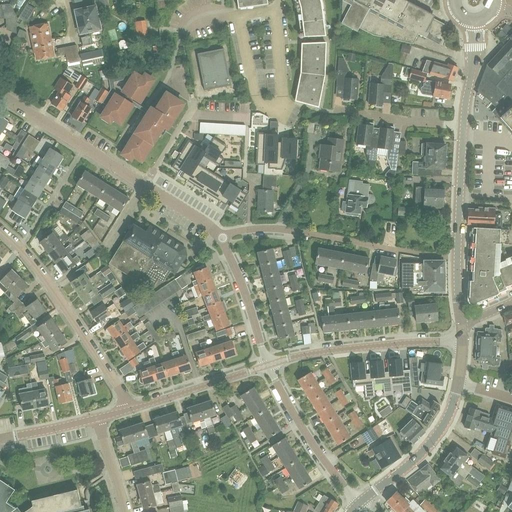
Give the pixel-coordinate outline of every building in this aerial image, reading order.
[(236,0),(238,9),(267,5),(266,0),(268,0),(236,0)] [(304,37),(325,37),(321,5),(319,0),(295,0),(296,3),(298,14),(300,31),(304,30),(304,37)] [(342,0),(342,16),(345,17),(341,24),(357,32),(369,9),(353,1),(353,0),(342,0)] [(403,0),(353,0),(353,1),(369,9),(357,32),(367,34),(367,33),(373,36),(412,44),(418,35),(425,39),(428,35),(433,37),(446,33),(449,27),(433,19),(434,16),(403,0)] [(18,19),(16,24),(19,26),(19,27),(23,29),(36,9),(27,4),(19,17),(18,19)] [(75,11),(80,34),(100,30),(95,7),(75,11)] [(3,19),(5,19),(17,18),(14,11),(5,12),(2,12),(3,19)] [(16,24),(18,19),(17,18),(5,19),(6,30),(17,34),(16,24)] [(149,37),(147,29),(146,21),(136,22),(138,38),(149,37)] [(38,26),(41,43),(51,41),(48,24),(38,26)] [(30,33),(34,50),(42,48),(41,43),(38,26),(30,27),(31,33),(30,33)] [(499,105),(491,112),(511,135),(511,134),(511,35),(509,38),(508,37),(502,43),(505,46),(487,66),(480,83),(499,105)] [(81,38),(83,46),(93,44),(91,36),(81,38)] [(54,57),(51,41),(41,43),(42,48),(34,50),(37,61),(54,57)] [(324,76),(326,44),(302,45),(301,73),(295,102),(318,108),(324,76)] [(57,49),(59,56),(66,55),(67,63),(79,60),(76,45),(57,49)] [(197,54),(204,91),(231,86),(224,49),(197,54)] [(102,50),(81,54),(82,63),(103,58),(102,50)] [(344,59),(343,59),(338,59),(336,88),(343,88),(342,102),(349,102),(350,100),(357,100),(358,80),(348,79),(349,72),(344,59)] [(426,61),(422,73),(426,74),(427,73),(453,82),(458,69),(448,65),(447,67),(426,61)] [(370,84),(368,104),(375,105),(375,107),(382,108),(383,95),(391,95),(393,66),(388,66),(381,78),(380,85),(370,84)] [(71,67),(67,72),(78,79),(82,74),(71,67)] [(110,90),(102,103),(108,107),(104,114),(120,124),(132,106),(115,95),(110,103),(109,102),(116,91),(114,82),(126,80),(128,76),(131,79),(123,92),(139,103),(151,85),(138,76),(140,74),(139,70),(108,77),(110,90)] [(426,74),(422,73),(411,70),(409,78),(424,82),(426,74)] [(74,87),(81,91),(88,80),(82,76),(74,87)] [(62,111),(71,97),(67,95),(73,86),(61,79),(54,89),(59,92),(51,104),(62,111)] [(451,94),(449,91),(451,85),(435,82),(425,81),(425,84),(423,84),(423,87),(421,88),(420,92),(422,95),(448,99),(450,97),(451,94)] [(95,100),(101,104),(108,93),(102,89),(95,100)] [(171,123),(183,104),(166,94),(155,112),(149,108),(149,109),(151,110),(125,151),(141,161),(167,120),(171,123)] [(84,97),(81,103),(72,117),(82,123),(91,109),(86,106),(90,100),(84,97)] [(0,117),(0,131),(1,133),(20,144),(27,134),(21,130),(17,136),(4,128),(8,122),(0,117)] [(375,167),(377,149),(378,138),(371,138),(373,124),(366,123),(366,126),(359,125),(356,145),(366,146),(365,154),(370,166),(375,167)] [(396,171),(398,154),(399,142),(393,141),(394,128),(387,127),(387,130),(380,129),(378,138),(377,149),(387,150),(386,157),(391,170),(396,171)] [(255,148),(255,149),(256,149),(277,150),(277,142),(278,129),(270,129),(269,135),(266,135),(266,133),(257,133),(256,148),(255,148)] [(22,146),(33,153),(40,142),(29,135),(22,146)] [(208,147),(203,156),(220,166),(224,159),(219,156),(221,153),(222,154),(227,146),(213,137),(207,147),(208,147)] [(275,169),(275,170),(282,170),(286,158),(295,159),(296,139),(283,139),(283,143),(282,150),(277,150),(276,169),(275,169)] [(323,146),(320,170),(338,172),(341,149),(343,149),(344,141),(328,139),(327,146),(323,146)] [(180,153),(179,153),(180,154),(197,164),(198,164),(203,156),(208,147),(207,147),(201,143),(198,148),(195,146),(196,145),(188,140),(180,153)] [(399,141),(399,142),(398,154),(404,155),(406,142),(400,142),(399,141)] [(3,148),(9,153),(13,147),(6,143),(3,148)] [(445,145),(423,144),(422,156),(426,156),(445,157),(445,145)] [(50,149),(43,159),(57,168),(63,157),(50,149)] [(256,149),(256,165),(265,165),(265,163),(268,163),(268,169),(275,169),(276,169),(277,150),(256,149)] [(0,160),(8,166),(11,160),(0,153),(0,160)] [(180,154),(171,168),(179,172),(180,170),(183,172),(180,177),(186,181),(186,182),(187,181),(197,164),(180,154)] [(445,157),(426,156),(425,163),(418,163),(418,175),(433,176),(433,169),(444,170),(445,157)] [(34,162),(31,166),(37,170),(50,178),(57,168),(43,159),(40,165),(34,162)] [(0,160),(0,166),(6,170),(8,166),(0,160)] [(197,164),(187,181),(203,191),(202,192),(203,192),(214,174),(198,164),(197,164)] [(16,170),(22,174),(25,169),(19,166),(16,170)] [(19,179),(22,174),(16,170),(13,175),(19,179)] [(37,170),(30,180),(44,188),(50,178),(37,170)] [(87,192),(96,178),(85,171),(76,185),(87,192)] [(214,174),(203,192),(219,201),(219,202),(220,202),(230,184),(214,174)] [(264,174),(263,191),(259,191),(258,212),(272,212),(273,191),(272,191),(272,187),(276,187),(276,175),(264,174)] [(3,176),(0,181),(0,188),(3,190),(10,180),(3,176)] [(107,185),(96,178),(87,192),(98,199),(107,185)] [(30,180),(24,189),(38,198),(44,188),(30,180)] [(230,184),(220,202),(226,206),(229,201),(232,202),(231,205),(238,209),(247,195),(230,184)] [(372,196),(368,195),(369,186),(358,184),(357,189),(348,188),(346,203),(343,203),(342,211),(345,212),(345,213),(346,213),(346,215),(358,216),(359,214),(360,214),(360,207),(366,208),(367,204),(371,204),(372,204),(373,203),(374,202),(374,200),(374,199),(374,198),(373,197),(372,196)] [(106,210),(118,192),(107,185),(98,199),(109,205),(106,210)] [(443,208),(445,206),(445,202),(443,200),(444,189),(425,188),(416,187),(415,205),(424,205),(424,207),(443,208)] [(24,189),(18,200),(31,208),(38,198),(24,189)] [(129,199),(118,192),(106,210),(111,213),(114,208),(120,212),(129,199)] [(7,193),(5,198),(7,199),(15,204),(11,210),(15,213),(11,220),(14,222),(19,225),(23,218),(25,219),(31,208),(18,200),(14,197),(10,195),(7,193)] [(66,202),(63,207),(74,214),(77,209),(66,202)] [(63,207),(59,213),(77,224),(80,219),(80,218),(74,214),(63,207)] [(398,207),(397,216),(411,217),(412,208),(398,207)] [(473,224),(473,228),(501,230),(502,215),(494,215),(495,209),(479,208),(479,211),(468,210),(467,224),(473,224)] [(84,213),(77,209),(74,214),(80,218),(84,213)] [(94,215),(101,219),(104,213),(97,209),(94,215)] [(111,217),(104,213),(101,219),(107,223),(111,217)] [(109,264),(150,290),(157,279),(162,282),(170,271),(175,274),(187,254),(186,250),(150,227),(146,233),(134,225),(109,264)] [(47,253),(60,244),(68,238),(65,233),(64,234),(58,226),(54,229),(53,228),(44,235),(46,238),(40,243),(47,253)] [(501,230),(473,228),(473,229),(471,231),(471,234),(470,236),(471,238),(472,240),(472,241),(472,243),(468,243),(466,272),(468,272),(467,299),(467,301),(468,303),(469,304),(471,305),(473,306),(476,305),(499,296),(498,293),(511,287),(511,252),(496,252),(497,245),(508,245),(509,230),(501,230)] [(84,241),(86,240),(93,235),(88,230),(80,236),(84,241)] [(99,243),(93,235),(86,240),(92,248),(99,243)] [(60,244),(47,253),(55,263),(68,254),(73,250),(69,245),(64,249),(60,244)] [(103,260),(111,255),(104,245),(96,250),(103,260)] [(328,267),(331,251),(318,248),(315,264),(328,267)] [(260,266),(276,262),(273,249),(257,253),(260,266)] [(284,260),(292,258),(290,250),(282,252),(284,260)] [(343,253),(331,251),(328,267),(340,269),(343,253)] [(353,272),(356,256),(343,253),(340,269),(353,272)] [(77,256),(72,259),(68,254),(55,263),(63,274),(80,261),(77,256)] [(369,258),(356,256),(353,272),(365,274),(369,258)] [(381,257),(379,265),(373,264),(370,279),(382,282),(384,274),(392,276),(395,260),(381,257)] [(292,258),(284,260),(286,267),(294,265),(292,258)] [(263,278),(279,274),(276,262),(260,266),(263,278)] [(444,291),(444,262),(424,262),(424,264),(420,264),(420,263),(401,263),(401,288),(410,288),(410,290),(419,290),(424,290),(424,292),(444,291)] [(77,279),(70,283),(77,294),(85,289),(86,290),(104,277),(100,271),(88,280),(84,274),(89,271),(85,265),(73,273),(77,279)] [(112,266),(104,270),(107,275),(114,271),(112,266)] [(211,279),(207,268),(194,273),(197,280),(192,282),(194,286),(198,285),(198,284),(211,279)] [(20,278),(12,270),(0,282),(0,289),(5,293),(20,278)] [(266,290),(282,287),(279,274),(263,278),(266,290)] [(317,282),(324,283),(326,276),(319,274),(317,282)] [(181,275),(175,279),(182,289),(187,285),(181,275)] [(291,284),(298,282),(296,275),(289,276),(291,284)] [(326,276),(324,283),(332,285),(334,277),(326,276)] [(85,289),(77,294),(84,304),(90,300),(94,306),(103,299),(115,290),(113,286),(111,284),(111,283),(110,284),(97,293),(95,289),(108,281),(105,277),(104,277),(86,290),(85,289)] [(22,303),(16,297),(27,286),(20,278),(5,293),(14,303),(8,309),(12,313),(13,311),(14,312),(23,303),(23,302),(22,303)] [(165,286),(170,292),(179,285),(175,279),(165,286)] [(203,296),(216,291),(211,279),(198,284),(198,285),(194,286),(193,287),(198,298),(203,296)] [(342,287),(350,288),(351,280),(343,279),(342,287)] [(351,280),(350,288),(357,290),(359,282),(351,280)] [(298,282),(291,284),(293,291),(300,289),(298,282)] [(179,285),(170,292),(172,296),(182,289),(179,285)] [(172,296),(170,292),(165,286),(161,289),(167,299),(172,296)] [(270,303),(285,299),(282,287),(266,290),(270,303)] [(167,299),(161,289),(156,292),(163,302),(167,299)] [(207,307),(220,302),(216,291),(203,296),(207,307)] [(152,295),(158,305),(163,302),(156,292),(152,295)] [(339,293),(331,293),(332,299),(333,307),(341,306),(341,299),(339,299),(339,293)] [(384,301),(383,293),(375,294),(376,302),(384,301)] [(383,293),(384,301),(392,301),(391,293),(383,293)] [(402,293),(395,293),(396,304),(403,303),(402,293)] [(158,305),(152,295),(147,298),(154,308),(158,305)] [(353,314),(347,314),(349,330),(361,329),(359,313),(359,304),(358,296),(350,297),(351,305),(352,305),(353,314)] [(366,296),(358,296),(359,304),(366,303),(366,296)] [(142,301),(149,311),(154,308),(147,298),(142,301)] [(125,312),(134,306),(129,299),(120,305),(125,312)] [(285,299),(270,303),(273,315),(288,311),(285,299)] [(297,309),(305,307),(302,299),(295,301),(297,309)] [(332,299),(325,300),(326,308),(333,307),(332,299)] [(45,311),(37,300),(26,308),(23,303),(14,312),(19,320),(25,317),(31,326),(37,322),(35,319),(45,311)] [(139,318),(149,311),(142,301),(133,308),(139,318)] [(435,304),(415,307),(414,301),(408,302),(409,316),(415,315),(416,323),(437,320),(435,304)] [(223,302),(220,303),(220,302),(207,307),(210,314),(202,317),(204,322),(212,319),(225,314),(223,309),(225,308),(223,302)] [(97,323),(109,315),(112,320),(121,315),(113,304),(106,309),(103,305),(90,313),(97,323)] [(399,325),(398,309),(390,310),(390,304),(384,305),(387,326),(399,325)] [(380,311),(372,312),(374,328),(387,326),(384,305),(379,305),(380,311)] [(305,307),(297,309),(299,316),(306,314),(305,307)] [(197,308),(190,310),(192,316),(199,314),(197,308)] [(186,318),(192,316),(190,310),(184,312),(186,318)] [(276,328),(292,324),(288,311),(273,315),(276,328)] [(334,312),(336,332),(349,330),(347,314),(340,315),(340,311),(334,312)] [(321,317),(323,333),(336,332),(334,312),(328,312),(328,316),(321,317)] [(374,328),(372,312),(359,313),(361,329),(374,328)] [(225,314),(212,319),(216,331),(229,325),(225,314)] [(40,343),(41,343),(59,331),(51,319),(37,329),(42,336),(37,339),(40,343)] [(111,335),(114,340),(126,332),(133,327),(130,322),(122,327),(118,321),(107,329),(106,330),(106,332),(108,335),(110,336),(111,335)] [(149,331),(154,328),(149,321),(144,324),(149,331)] [(315,323),(307,324),(308,326),(301,327),(302,335),(316,333),(315,323)] [(276,328),(279,340),(295,336),(292,324),(276,328)] [(497,347),(497,343),(501,343),(502,330),(497,330),(497,329),(494,329),(494,325),(489,325),(489,329),(485,329),(485,333),(477,332),(475,361),(479,361),(479,365),(483,366),(482,370),(487,370),(487,366),(499,367),(500,358),(499,358),(500,347),(497,347)] [(153,337),(157,334),(154,328),(149,331),(153,337)] [(31,335),(27,330),(15,338),(19,344),(31,335)] [(198,332),(201,338),(207,336),(205,330),(198,332)] [(59,331),(41,343),(45,348),(48,346),(52,352),(67,343),(59,331)] [(129,337),(126,332),(114,340),(121,349),(133,342),(140,337),(137,332),(129,337)] [(193,333),(195,340),(201,338),(198,332),(193,333)] [(195,340),(193,333),(186,335),(188,342),(195,340)] [(157,334),(153,337),(157,343),(162,342),(159,336),(157,334)] [(176,340),(180,350),(186,348),(182,338),(176,340)] [(223,340),(218,342),(219,345),(224,358),(236,355),(231,341),(224,344),(223,340)] [(136,347),(133,342),(121,349),(121,350),(120,351),(119,352),(122,356),(124,356),(125,355),(128,360),(147,347),(143,343),(136,347)] [(207,365),(207,364),(212,362),(208,349),(206,342),(200,344),(202,351),(196,353),(200,366),(201,367),(202,368),(207,366),(207,365)] [(214,347),(208,349),(212,362),(224,358),(219,345),(218,342),(213,343),(214,347)] [(174,360),(178,373),(184,371),(184,372),(185,373),(190,372),(191,371),(190,369),(191,369),(186,356),(180,358),(178,351),(172,353),(174,360)] [(45,361),(44,353),(30,356),(31,363),(45,361)] [(59,360),(63,373),(70,371),(67,358),(59,360)] [(135,358),(128,362),(133,368),(139,364),(135,358)] [(149,361),(155,381),(167,377),(163,364),(157,366),(154,358),(148,359),(149,361)] [(392,385),(402,384),(403,394),(411,393),(409,370),(402,371),(400,359),(389,360),(390,372),(391,386),(392,385)] [(163,364),(167,377),(178,373),(174,360),(163,364)] [(139,371),(141,377),(140,378),(139,380),(140,382),(142,384),(143,383),(143,385),(155,381),(153,373),(149,361),(143,363),(145,369),(139,371)] [(391,386),(390,372),(383,373),(382,361),(370,362),(371,374),(372,385),(373,385),(383,384),(384,395),(393,395),(392,385),(391,386)] [(443,365),(426,362),(426,364),(422,363),(420,372),(422,372),(421,383),(426,384),(442,386),(443,377),(441,377),(443,365)] [(372,385),(371,374),(364,375),(363,363),(351,364),(353,387),(364,386),(366,397),(374,396),(373,385),(372,385)] [(75,364),(69,365),(71,374),(77,373),(75,364)] [(18,366),(7,368),(9,377),(20,375),(18,366)] [(321,372),(325,378),(332,374),(328,368),(327,368),(321,372)] [(297,380),(304,391),(317,383),(310,372),(297,380)] [(418,387),(417,373),(410,373),(411,387),(418,387)] [(332,374),(325,378),(329,385),(336,381),(332,374)] [(55,386),(59,403),(72,400),(68,384),(62,385),(60,379),(55,381),(54,377),(49,378),(51,387),(55,386)] [(91,379),(77,383),(82,398),(96,394),(91,379)] [(37,382),(31,383),(36,408),(49,406),(46,389),(38,391),(37,382)] [(22,411),(36,408),(31,383),(30,383),(32,392),(19,394),(22,411)] [(311,402),(324,394),(317,383),(304,391),(311,402)] [(247,407),(260,399),(253,388),(240,396),(247,407)] [(339,400),(345,396),(341,389),(335,393),(339,400)] [(330,405),(324,394),(311,402),(318,413),(330,405)] [(345,396),(339,400),(343,406),(349,403),(345,396)] [(267,410),(260,399),(247,407),(254,418),(267,410)] [(412,415),(422,421),(421,423),(428,428),(440,412),(440,406),(433,401),(431,406),(422,400),(412,415)] [(209,417),(216,415),(211,401),(199,405),(207,427),(209,435),(215,433),(213,426),(212,426),(209,417)] [(228,419),(230,417),(240,412),(235,405),(230,408),(228,404),(222,408),(228,419)] [(508,445),(509,445),(511,434),(511,409),(497,404),(492,418),(488,417),(489,415),(469,409),(463,427),(474,430),(475,428),(491,433),(485,451),(504,457),(508,445)] [(187,409),(192,423),(193,425),(199,423),(202,429),(207,427),(199,405),(187,409)] [(324,424),(337,416),(330,405),(318,413),(324,424)] [(384,410),(387,415),(392,411),(389,406),(384,410)] [(261,429),(273,421),(267,410),(254,418),(261,429)] [(352,422),(359,418),(354,411),(348,415),(352,422)] [(179,437),(176,428),(182,426),(177,412),(165,416),(175,445),(181,443),(179,437)] [(240,412),(230,417),(234,423),(236,421),(237,422),(244,418),(240,412)] [(155,419),(153,420),(158,433),(164,431),(169,447),(175,445),(165,416),(160,417),(160,416),(158,415),(155,416),(154,418),(155,419)] [(401,432),(399,434),(406,441),(408,439),(413,444),(425,433),(414,421),(416,419),(411,415),(405,421),(408,424),(404,427),(400,431),(401,432)] [(344,427),(337,416),(324,424),(331,435),(344,427)] [(359,418),(352,422),(356,428),(362,424),(359,418)] [(280,432),(273,421),(261,429),(268,440),(280,432)] [(143,423),(131,427),(136,441),(148,437),(143,423)] [(247,438),(253,434),(249,426),(242,431),(247,438)] [(143,462),(140,452),(136,441),(131,427),(119,431),(121,437),(116,439),(118,446),(124,445),(130,443),(134,453),(127,456),(131,466),(143,462)] [(338,446),(350,438),(344,427),(331,435),(338,446)] [(379,438),(372,428),(361,435),(368,445),(379,438)] [(196,431),(190,433),(194,445),(200,443),(196,431)] [(253,434),(247,438),(251,444),(257,440),(253,434)] [(91,453),(94,442),(80,438),(77,449),(91,453)] [(278,457),(291,449),(284,438),(272,446),(278,457)] [(378,460),(377,461),(381,469),(400,458),(390,439),(372,449),(378,460)] [(450,453),(447,457),(468,474),(469,474),(479,482),(484,476),(470,467),(464,463),(468,457),(455,447),(453,449),(452,449),(450,451),(450,453)] [(298,460),(291,449),(278,457),(285,468),(298,460)] [(146,450),(140,452),(143,462),(144,462),(149,460),(148,457),(146,450)] [(178,456),(175,450),(170,452),(168,452),(170,459),(178,456)] [(264,466),(271,462),(267,455),(260,460),(264,466)] [(493,463),(482,455),(477,461),(489,469),(493,463)] [(440,467),(439,468),(452,478),(456,472),(464,479),(468,474),(447,457),(444,462),(442,462),(440,465),(440,467)] [(305,471),(298,460),(285,468),(292,479),(305,471)] [(271,462),(264,466),(268,473),(275,469),(271,462)] [(427,464),(407,481),(419,497),(424,493),(423,492),(431,485),(432,487),(440,480),(427,464)] [(142,469),(144,477),(159,473),(157,465),(142,469)] [(190,478),(189,473),(188,468),(176,470),(178,481),(190,478)] [(172,487),(179,485),(175,470),(163,473),(166,485),(171,484),(172,487)] [(305,471),(292,479),(299,490),(312,482),(305,471)] [(239,485),(247,477),(243,472),(234,479),(239,485)] [(469,474),(465,480),(477,488),(481,483),(479,482),(469,474)] [(280,477),(274,481),(278,487),(284,484),(280,477)] [(0,511),(89,511),(89,510),(84,511),(83,506),(81,506),(77,490),(31,501),(33,506),(24,511),(20,511),(17,507),(15,509),(6,502),(14,489),(0,479),(0,511)] [(137,485),(140,497),(153,493),(160,491),(158,484),(151,486),(150,482),(137,485)] [(284,484),(278,487),(282,494),(288,490),(284,484)] [(179,485),(172,487),(174,494),(181,492),(179,485)] [(163,503),(160,491),(153,493),(140,497),(143,509),(156,506),(156,505),(163,503)] [(396,493),(386,502),(392,508),(391,509),(393,511),(424,511),(413,500),(410,502),(405,497),(403,499),(396,493)] [(170,507),(183,504),(181,495),(168,498),(170,507)] [(316,511),(333,511),(338,504),(324,496),(314,511),(316,511)] [(420,505),(427,511),(440,511),(441,511),(433,504),(432,505),(425,499),(420,505)] [(298,501),(293,511),(297,511),(306,511),(309,506),(298,501)]
